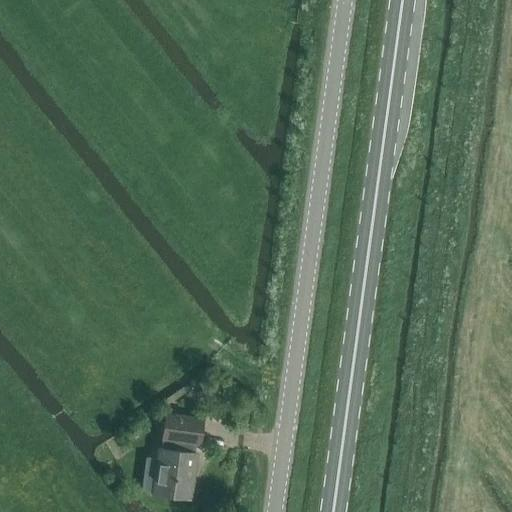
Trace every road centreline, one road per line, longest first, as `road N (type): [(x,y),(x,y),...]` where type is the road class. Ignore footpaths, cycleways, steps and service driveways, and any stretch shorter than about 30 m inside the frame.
road 1 (unclassified): [(274,511),(348,0)]
road 2 (primary): [(334,511),(405,0)]
